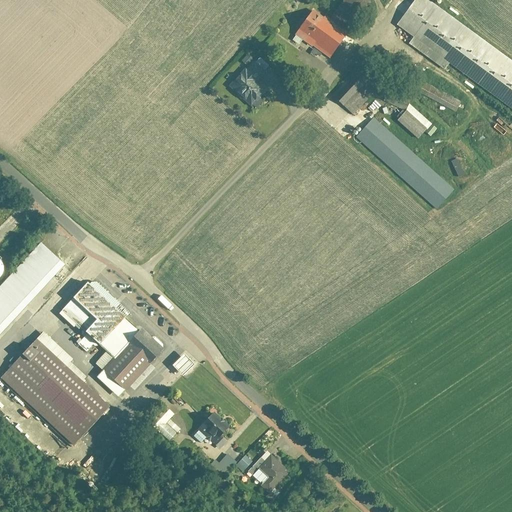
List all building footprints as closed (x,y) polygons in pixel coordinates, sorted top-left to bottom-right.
[(321,65),(367,0),(341,0),(337,6),(341,9),(329,26),(311,14),(296,35),(309,45),(303,52),(321,65)] [(418,0),(398,28),(511,110),(511,63),(425,0),(418,0)] [(369,67),(450,111),(451,110),(455,102),(405,75),(408,68),(377,51),(369,67)] [(242,72),(229,87),(253,108),(266,93),(257,84),(265,75),(255,66),(246,75),(242,72)] [(361,66),(332,93),(348,111),(378,84),(361,66)] [(407,102),(384,90),(378,101),(401,113),(407,102)] [(408,112),(398,121),(417,139),(426,130),(408,112)] [(354,140),(433,207),(450,188),(370,120),(354,140)] [(44,246),(0,293),(0,338),(67,268),(44,246)] [(132,388),(137,392),(156,369),(152,365),(159,358),(138,340),(143,334),(87,285),(63,312),(109,352),(96,366),(105,373),(97,383),(115,399),(122,391),(126,395),(132,388)] [(111,406),(83,381),(90,374),(46,334),(2,381),(74,447),(111,406)] [(188,356),(175,368),(185,378),(197,366),(188,356)] [(210,418),(197,434),(211,444),(223,428),(210,418)] [(228,455),(221,463),(229,469),(236,461),(228,455)] [(257,489),(269,498),(277,488),(280,490),(294,473),(273,455),(259,473),(266,479),(257,489)]
